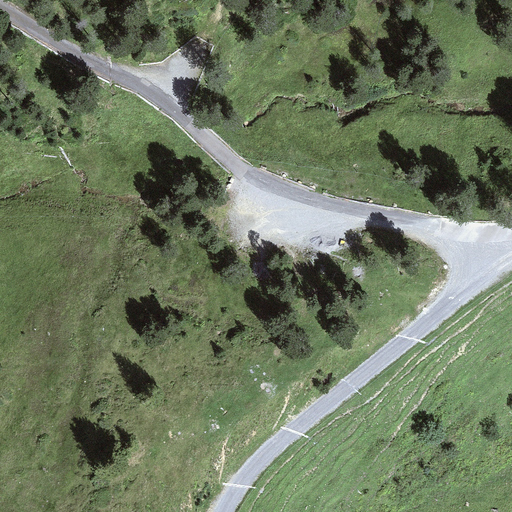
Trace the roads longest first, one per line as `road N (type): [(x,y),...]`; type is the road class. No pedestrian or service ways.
road 1 (track): [(0,9),(164,101),(238,167),(271,185),(431,223),(511,233)]
road 2 (track): [(223,511),(280,439),(511,246)]
